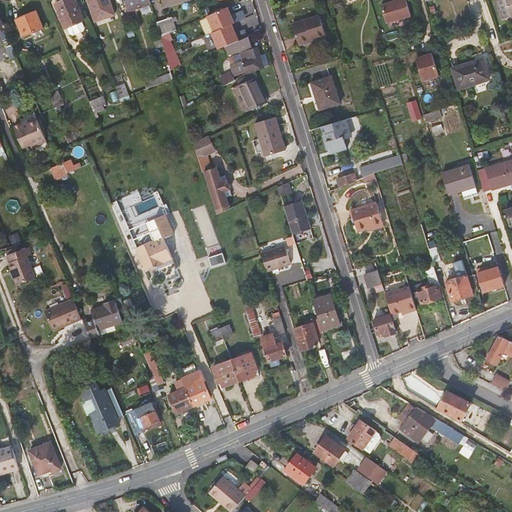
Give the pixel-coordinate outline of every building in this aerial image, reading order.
[(75,0),(74,0),(58,6),(62,17),(61,17),(66,31),(85,24),(75,0)] [(90,0),(93,7),(94,6),(100,21),(117,15),(111,0),(90,0)] [(126,0),(130,11),(152,5),(150,0),(126,0)] [(165,0),(170,16),(196,8),(193,0),(165,0)] [(407,0),(383,8),(387,23),(412,16),(407,0)] [(511,0),(503,0),(496,2),(502,24),(511,20),(511,0)] [(212,15),(210,17),(217,32),(234,25),(237,24),(230,8),(212,15)] [(38,13),(18,21),(24,38),(44,29),(38,13)] [(306,21),(294,25),(300,43),(327,35),(321,14),(305,19),(306,21)] [(172,18),(155,24),(172,71),(181,67),(169,33),(177,31),(172,18)] [(217,32),(214,34),(221,50),(228,47),(241,41),(234,25),(217,32)] [(8,48),(14,46),(7,31),(2,33),(8,48)] [(241,41),(228,47),(231,54),(255,47),(251,37),(241,41)] [(259,48),(243,54),(234,57),(232,59),(233,65),(236,71),(233,72),(223,78),(227,86),(233,82),(250,73),(265,68),(271,66),(266,53),(261,55),(259,48)] [(437,51),(425,55),(426,58),(423,59),(418,61),(424,83),(445,76),(437,51)] [(454,74),(461,96),(479,90),(478,87),(492,83),(486,64),(454,74)] [(268,102),(257,77),(240,85),(251,110),(268,102)] [(333,78),(313,84),(317,97),(319,96),(324,110),(341,104),(333,78)] [(51,97),(54,105),(59,103),(61,108),(66,105),(60,94),(51,97)] [(444,121),(442,114),(426,119),(428,126),(444,121)] [(278,116),(257,122),(267,155),(288,149),(278,116)] [(352,135),(347,120),(323,127),(326,135),(327,135),(329,141),(328,142),(331,150),(332,154),(348,149),(345,140),(347,137),(352,135)] [(25,127),(16,131),(25,152),(47,142),(40,124),(26,130),(25,127)] [(212,148),(207,137),(195,142),(202,167),(209,164),(206,155),(216,150),(215,147),(212,148)] [(376,173),(404,163),(401,155),(373,165),(376,172),(376,173)] [(511,160),(478,171),(484,192),(511,182),(511,160)] [(59,179),(69,175),(67,172),(63,162),(53,166),(59,179)] [(363,168),(365,175),(376,172),(373,165),(363,168)] [(234,207),(235,207),(242,204),(240,200),(230,203),(219,168),(209,171),(212,180),(210,181),(219,210),(222,209),(224,211),(234,207)] [(376,172),(365,175),(367,183),(378,180),(376,173),(376,172)] [(473,173),(445,181),(452,202),(465,198),(479,193),(473,173)] [(357,177),(343,181),(346,189),(360,185),(357,177)] [(294,197),(290,183),(280,188),(283,200),(294,197)] [(482,202),(479,193),(465,198),(468,207),(482,202)] [(303,202),(286,207),(294,235),(312,230),(303,202)] [(350,213),(357,236),(378,230),(379,234),(387,231),(379,204),(350,213)] [(145,223),(146,226),(149,233),(151,237),(152,240),(153,241),(151,242),(153,248),(160,263),(171,258),(163,239),(163,238),(173,234),(164,214),(154,219),(145,223)] [(149,233),(146,226),(144,227),(150,241),(151,242),(153,241),(152,240),(151,237),(149,233)] [(150,241),(144,227),(129,233),(136,248),(150,241)] [(358,241),(379,234),(378,230),(357,236),(358,241)] [(19,233),(11,236),(14,243),(22,240),(19,233)] [(156,265),(160,263),(153,248),(151,242),(150,241),(136,248),(146,271),(157,267),(156,265)] [(286,245),(262,252),(267,270),(292,263),(286,245)] [(438,246),(431,249),(435,262),(442,260),(438,246)] [(29,247),(8,255),(14,270),(20,284),(37,277),(29,255),(32,254),(29,247)] [(213,270),(228,265),(224,255),(210,260),(213,270)] [(441,284),(436,266),(429,268),(434,286),(428,288),(429,291),(421,293),(423,302),(444,295),(441,284)] [(458,271),(460,277),(469,275),(467,268),(458,271)] [(486,292),(506,287),(506,285),(501,268),(490,271),(489,268),(484,269),(485,272),(481,274),(486,292)] [(17,285),(20,284),(14,270),(11,271),(17,285)] [(371,289),(385,285),(380,271),(367,275),(371,289)] [(475,294),(469,275),(460,277),(449,281),(454,300),(475,294)] [(411,287),(387,294),(394,315),(403,312),(410,310),(410,312),(418,310),(411,287)] [(333,295),(315,300),(324,331),(342,325),(333,295)] [(46,311),(55,331),(84,319),(75,299),(46,311)] [(244,302),(255,338),(262,336),(251,300),(244,302)] [(100,330),(115,324),(123,321),(115,302),(91,311),(95,320),(88,323),(94,337),(102,334),(102,333),(100,330)] [(392,316),(376,321),(380,335),(386,333),(387,337),(397,334),(392,316)] [(279,337),(287,335),(283,320),(275,323),(279,337)] [(215,343),(225,339),(222,330),(219,323),(209,328),(215,343)] [(297,329),(304,351),(320,346),(319,342),(321,341),(316,323),(297,329)] [(116,326),(115,324),(100,330),(102,333),(116,326)] [(231,326),(222,330),(225,339),(234,335),(231,326)] [(489,361),(498,366),(506,351),(508,347),(511,348),(511,341),(501,337),(489,361)] [(272,344),(273,347),(265,349),(270,362),(287,355),(283,343),(278,345),(277,342),(272,344)] [(166,387),(151,351),(145,354),(154,376),(160,389),(166,387)] [(252,354),(233,361),(241,382),(257,376),(255,372),(258,370),(252,354)] [(225,388),(241,382),(233,361),(214,368),(220,385),(223,384),(225,388)] [(202,370),(183,378),(183,379),(194,406),(213,398),(205,380),(206,380),(202,370)] [(511,382),(511,380),(498,373),(492,384),(507,392),(511,382)] [(155,391),(160,389),(154,376),(150,378),(155,391)] [(178,413),(194,406),(183,379),(176,382),(180,391),(170,395),(178,413)] [(96,382),(80,389),(85,401),(91,398),(97,412),(91,415),(98,432),(113,426),(119,424),(118,421),(126,417),(114,389),(101,394),(96,382)] [(441,409),(465,420),(474,402),(449,391),(441,409)] [(97,412),(91,398),(85,401),(82,403),(88,416),(91,415),(97,412)] [(145,433),(156,428),(155,423),(161,421),(154,402),(127,413),(135,432),(143,428),(145,433)] [(429,432),(437,420),(427,413),(426,416),(418,410),(412,406),(402,419),(408,424),(403,431),(417,442),(425,430),(429,432)] [(382,439),(374,434),(376,431),(362,420),(350,438),(364,448),(367,444),(375,449),(382,439)] [(440,429),(452,437),(456,431),(443,423),(440,429)] [(329,436),(317,452),(336,467),(347,451),(329,436)] [(414,461),(420,453),(400,439),(394,447),(402,453),(414,461)] [(52,441),(31,448),(39,472),(53,468),(53,470),(61,468),(52,441)] [(0,473),(21,468),(14,447),(0,451),(0,473)] [(300,455),(288,471),(305,484),(317,469),(300,455)] [(376,455),(372,459),(381,466),(384,461),(376,455)] [(372,459),(369,457),(359,470),(357,469),(347,483),(363,495),(373,480),(376,482),(386,469),(381,466),(372,459)] [(253,459),(247,466),(253,472),(259,464),(253,459)] [(267,481),(263,477),(258,484),(262,487),(267,481)] [(224,507),(230,511),(234,511),(246,497),(223,478),(211,492),(226,505),(224,507)] [(210,494),(224,507),(226,505),(211,492),(210,494)] [(322,496),(317,502),(330,511),(341,511),(342,511),(322,496)]
